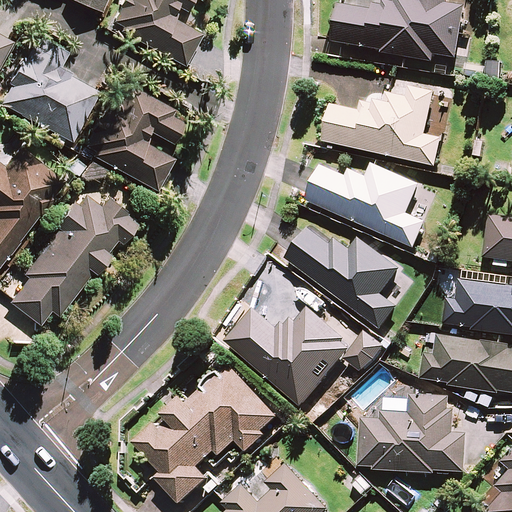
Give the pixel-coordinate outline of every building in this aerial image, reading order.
[(105,0),(69,0),(100,13),(105,0)] [(197,35),(168,20),(173,9),(187,17),(196,0),(122,0),(109,26),(182,65),(197,35)] [(429,0),(393,0),(391,14),(338,6),(332,44),(382,51),(381,55),(431,63),(432,56),(456,59),(460,35),(470,36),(474,13),(463,11),(464,5),(429,0)] [(65,54),(32,35),(5,85),(8,87),(0,102),(0,103),(69,142),(96,93),(56,70),(65,54)] [(0,60),(10,42),(0,37),(0,60)] [(411,82),(396,79),(391,100),(367,95),(363,114),(331,107),(323,143),(436,168),(441,140),(425,137),(434,94),(410,89),(411,82)] [(186,117),(129,86),(118,107),(109,102),(82,150),(154,190),(177,148),(171,144),(186,117)] [(0,261),(62,181),(18,147),(2,168),(0,165),(0,261)] [(436,194),(373,166),(366,180),(348,173),(346,178),(321,168),(306,202),(412,249),(436,194)] [(99,208),(80,192),(52,226),(57,230),(23,273),(28,277),(8,302),(40,327),(55,309),(58,311),(68,298),(71,301),(135,222),(106,199),(99,208)] [(511,220),(490,218),(484,260),(511,263),(511,220)] [(379,329),(396,307),(381,295),(401,269),(360,239),(350,252),(336,241),(331,248),(308,231),(286,261),(379,329)] [(511,287),(459,282),(457,303),(447,302),(444,329),(511,335),(511,287)] [(362,374),(384,348),(364,331),(356,341),(336,324),(331,329),(308,309),(295,324),(288,318),(277,331),(254,311),(226,343),(301,407),(343,358),(362,374)] [(510,346),(437,337),(435,357),(424,355),(422,381),(450,384),(449,388),(511,394),(511,354),(509,355),(510,346)] [(190,403),(183,396),(133,443),(160,472),(154,477),(181,505),(209,479),(200,469),(216,454),(223,461),(237,449),(245,458),(266,438),(262,434),(277,420),(229,369),(222,376),(221,374),(219,374),(217,374),(215,375),(214,375),(212,376),(210,377),(209,378),(208,380),(207,381),(206,382),(205,384),(204,385),(203,387),(203,389),(203,391),(202,392),(190,403)] [(454,399),(410,396),(409,415),(385,414),(385,421),(362,420),(359,470),(464,477),(467,436),(452,435),(454,399)] [(511,511),(511,447),(501,461),(511,469),(497,487),(505,494),(490,511),(511,511)] [(326,511),(327,511),(286,466),(267,484),(274,492),(260,505),(242,486),(223,503),(230,511),(228,511),(326,511)] [(374,489),(361,476),(351,487),(364,500),(374,489)]
